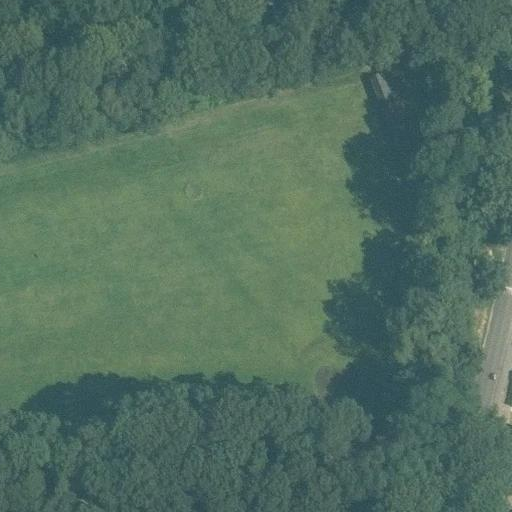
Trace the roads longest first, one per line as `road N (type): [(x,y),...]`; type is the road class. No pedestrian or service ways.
road 1 (unclassified): [(0,82),(306,0)]
road 2 (residential): [(458,511),(511,275)]
